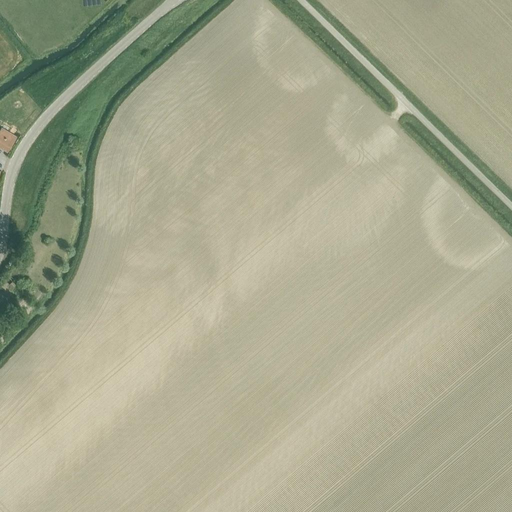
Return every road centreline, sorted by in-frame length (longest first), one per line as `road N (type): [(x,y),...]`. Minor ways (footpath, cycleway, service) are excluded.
road 1 (tertiary): [(0,246),(8,184),(24,145),(173,0)]
road 2 (unclassified): [(511,207),(300,0)]
